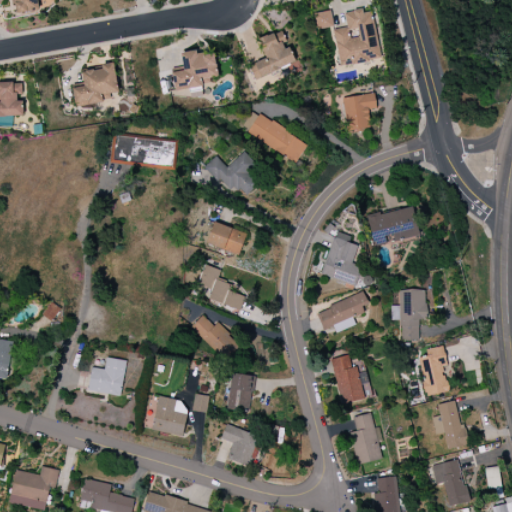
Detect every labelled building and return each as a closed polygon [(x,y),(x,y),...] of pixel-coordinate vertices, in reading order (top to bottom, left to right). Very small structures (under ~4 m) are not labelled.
[(14,0),(17,14),(45,9),(43,0),(14,0)] [(344,14),(346,27),(333,30),(339,67),(380,59),(371,9),(344,14)] [(334,27),(330,11),(314,14),(317,30),(334,27)] [(295,64),(286,42),(281,31),(259,40),(266,59),(249,65),(255,79),(295,64)] [(175,91),(211,84),(210,78),(218,76),(214,54),(199,57),(198,50),(180,53),(184,70),(171,73),(175,91)] [(118,92),(114,63),(101,65),(102,69),(82,72),(84,86),(73,88),(75,106),(111,101),(110,93),(118,92)] [(0,116),(21,116),(20,94),(22,94),(22,83),(0,83),(0,116)] [(342,98),(347,131),(369,128),(367,110),(376,109),(374,93),(342,98)] [(295,163),(307,145),(252,110),(241,129),(295,163)] [(176,143),(115,136),(112,162),(173,169),(176,143)] [(204,168),(232,194),(238,187),(245,194),(264,173),(242,152),(227,167),(215,156),(204,168)] [(419,236),(412,207),(379,215),(378,212),(366,215),(374,246),(390,242),(391,243),(419,236)] [(206,243),(239,255),(246,234),(214,222),(206,243)] [(357,246),(349,243),(351,237),(335,232),(321,275),(355,286),(361,268),(351,264),(357,246)] [(197,285),(211,290),(207,299),(239,311),(244,297),(229,291),(231,285),(216,279),(219,270),(204,265),(197,285)] [(315,311),(323,331),(333,327),(335,333),(355,326),(352,317),(370,311),(364,293),(315,311)] [(216,323),(213,326),(202,315),(189,328),(223,359),(238,343),(216,323)] [(12,341),(0,339),(0,378),(7,380),(12,341)] [(418,358),(426,397),(448,392),(442,365),(447,365),(443,346),(426,350),(427,356),(418,358)] [(330,360),(342,405),(364,399),(355,366),(352,367),(349,355),(330,360)] [(126,361),(106,358),(104,370),(91,368),(88,391),(121,396),(126,361)] [(226,409),(249,412),(254,377),(232,373),(226,409)] [(209,397),(194,394),(191,411),(206,413),(209,397)] [(186,413),(180,412),(182,400),(157,397),(152,432),(183,436),(186,413)] [(435,435),(444,433),(447,450),(466,446),(456,401),(437,405),(439,416),(431,418),(435,435)] [(357,465),(381,459),(371,414),(353,418),(356,431),(349,433),(357,465)] [(233,443),(228,460),(248,466),(257,435),(225,425),(221,440),(233,443)] [(431,466),(435,485),(443,483),(448,507),(467,503),(459,460),(431,466)] [(8,503),(45,511),(50,488),(55,489),(58,471),(41,467),(39,476),(15,471),(8,503)] [(487,490),(500,489),(499,467),(485,468),(487,490)] [(376,479),(378,493),(374,494),(375,511),(399,511),(395,477),(376,479)] [(131,511),(134,498),(109,494),(111,484),(84,479),(80,501),(91,503),(90,509),(109,511),(131,511)] [(209,511),(210,509),(147,493),(142,511),(209,511)] [(511,511),(511,496),(504,498),(506,505),(491,507),(491,511),(511,511)]
